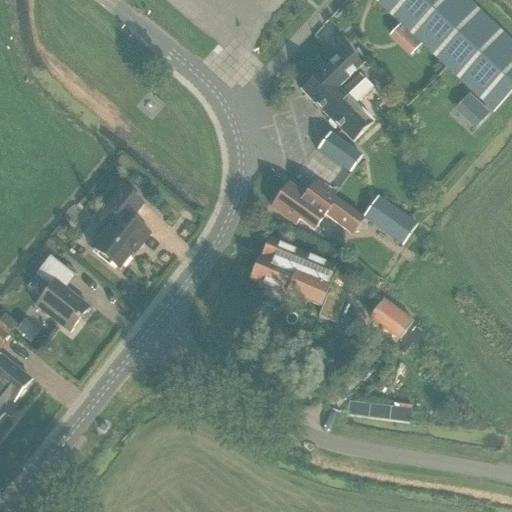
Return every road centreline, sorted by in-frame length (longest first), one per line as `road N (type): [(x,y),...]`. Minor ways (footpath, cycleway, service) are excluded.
road 1 (tertiary): [(154,329),(225,224),(240,177),(239,127),(225,103),(110,0)]
road 2 (unclassified): [(244,397),(343,443),(511,474)]
road 3 (tertiary): [(11,511),(154,329)]
